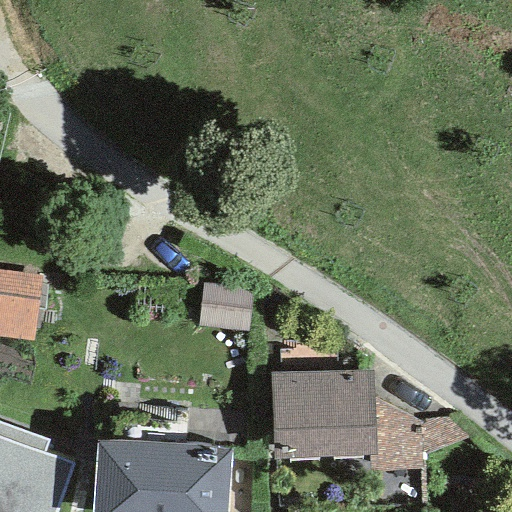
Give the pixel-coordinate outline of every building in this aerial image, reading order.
[(41,275),(0,269),(0,335),(32,340),(41,275)] [(251,289),(200,284),(196,325),(247,329),(251,289)] [(371,368),(268,372),(272,457),(374,453),(372,397),(371,368)] [(417,420),(372,397),(374,453),(375,470),(420,468),(419,454),(467,436),(446,417),(417,420)] [(0,511),(54,511),(72,462),(42,452),(47,439),(0,422),(0,511)] [(225,511),(231,446),(97,437),(91,511),(225,511)]
